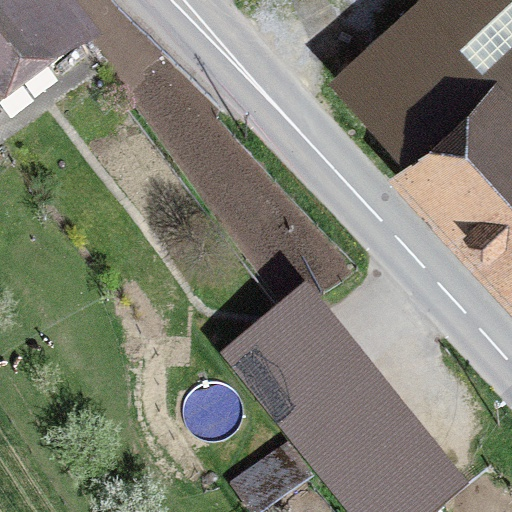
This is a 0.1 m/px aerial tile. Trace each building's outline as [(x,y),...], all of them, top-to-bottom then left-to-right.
[(0,0),(0,91),(81,32),(57,0),(0,0)] [(511,0),(425,0),(340,77),(426,172),(503,102),(511,111),(511,0)] [(426,172),(511,265),(511,111),(503,102),(426,172)] [(351,511),(426,511),(463,483),(309,286),(225,352),(351,511)] [(302,481),(284,455),(240,485),(257,511),(302,481)]
